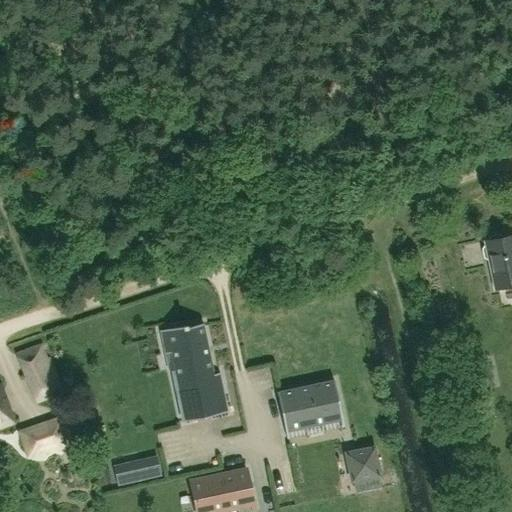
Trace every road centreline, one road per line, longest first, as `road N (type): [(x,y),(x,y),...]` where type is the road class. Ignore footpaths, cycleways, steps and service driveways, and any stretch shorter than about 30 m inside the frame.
road 1 (track): [(0,330),(511,161)]
road 2 (residential): [(216,260),(249,412),(264,445)]
